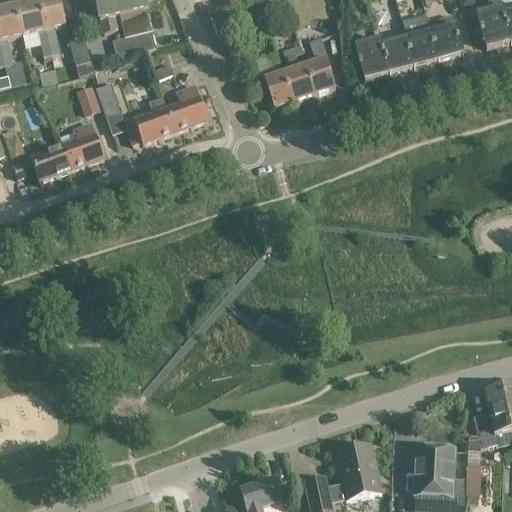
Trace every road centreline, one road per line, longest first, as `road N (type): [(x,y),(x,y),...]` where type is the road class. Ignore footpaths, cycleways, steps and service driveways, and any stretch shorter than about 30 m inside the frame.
road 1 (residential): [(188,471),(511,369)]
road 2 (residential): [(0,257),(253,162)]
road 3 (residential): [(253,162),(511,86)]
road 4 (residential): [(253,162),(188,0)]
road 5 (residential): [(64,511),(188,471)]
